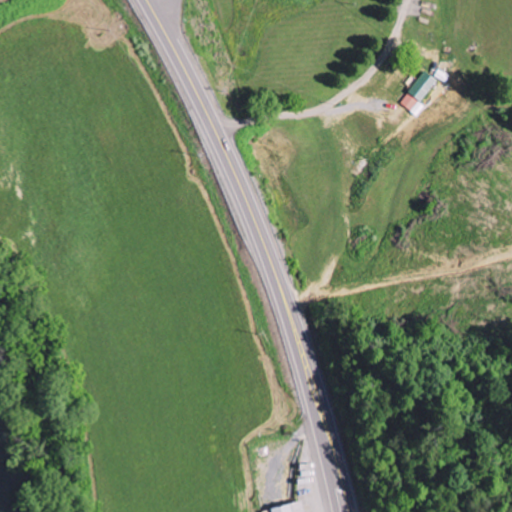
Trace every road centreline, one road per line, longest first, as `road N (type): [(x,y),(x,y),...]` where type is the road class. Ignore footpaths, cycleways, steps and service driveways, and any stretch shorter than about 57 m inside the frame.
road 1 (trunk): [(345,511),(277,278),(216,130),(146,0)]
road 2 (residential): [(407,0),(380,59),(338,97),(308,112),(216,130)]
